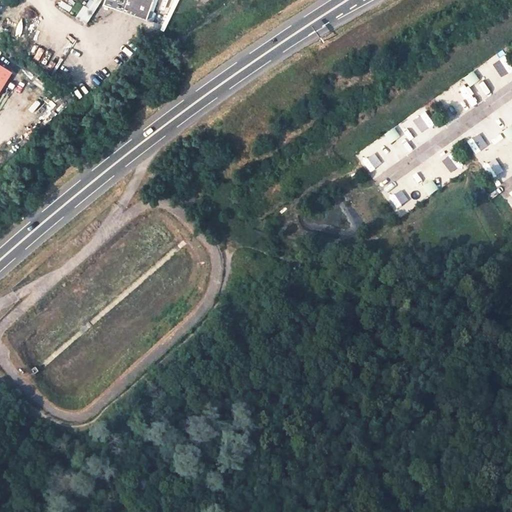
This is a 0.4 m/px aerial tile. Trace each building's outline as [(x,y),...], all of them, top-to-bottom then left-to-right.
[(152,0),(104,0),(103,4),(146,19),(152,0)] [(78,19),(89,23),(94,10),(83,6),(78,19)] [(0,14),(0,15),(0,43),(8,46),(16,19),(0,14)] [(0,88),(11,71),(0,63),(0,88)] [(472,71),(465,77),(470,84),(477,78),(472,71)] [(394,128),(387,133),(392,140),(399,135),(394,128)] [(433,182),(426,187),(431,194),(439,189),(433,182)]
